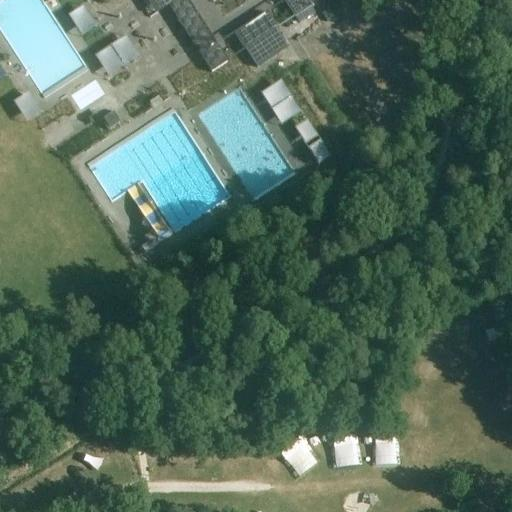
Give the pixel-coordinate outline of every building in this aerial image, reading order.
[(217,45),(201,56),(212,73),(228,62),(217,45)] [(36,100),(28,106),(40,122),(48,115),(36,100)] [(421,375),(429,381),(443,360),(435,354),(421,375)] [(430,381),(441,389),(455,370),(444,362),(430,381)] [(423,440),(424,410),(412,410),(411,440),(423,440)] [(329,449),(333,475),(347,472),(342,446),(329,449)] [(447,511),(457,502),(449,494),(432,511),(447,511)]
